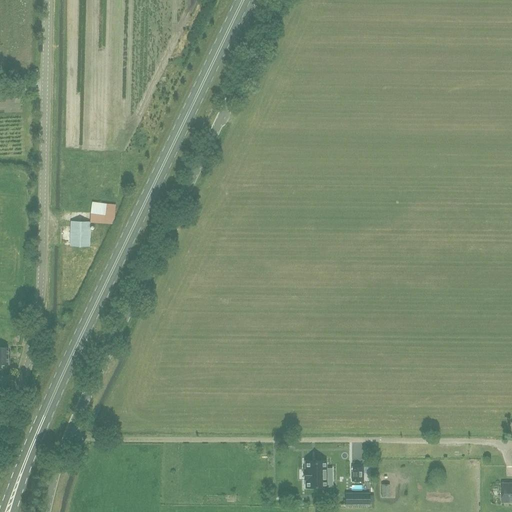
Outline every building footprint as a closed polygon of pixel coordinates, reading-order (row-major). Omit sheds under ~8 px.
[(107,213),(108,202),(94,201),(93,212),(107,213)] [(71,221),(70,246),(89,246),(90,221),(71,221)] [(304,470),(304,479),(306,479),(306,487),(325,487),(325,479),(332,479),(332,468),(325,469),(325,461),(306,462),(306,470),(304,470)] [(352,467),(352,472),(352,481),(350,481),(350,488),(371,488),(371,481),(363,481),(363,467),(352,467)] [(511,502),(511,484),(502,484),(502,502),(511,502)] [(369,504),(369,494),(353,494),(353,504),(369,504)]
